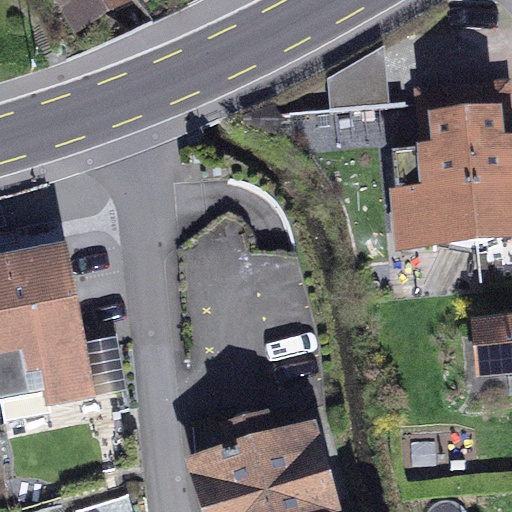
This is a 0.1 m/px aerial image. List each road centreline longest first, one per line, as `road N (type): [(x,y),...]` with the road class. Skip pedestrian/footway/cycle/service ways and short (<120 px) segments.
road 1 (residential): [(177,511),(144,211),(122,104)]
road 2 (primary): [(122,104),(336,0)]
road 3 (primary): [(0,141),(122,104)]
